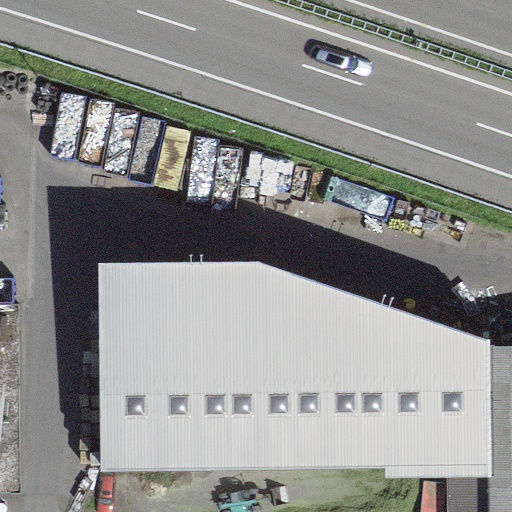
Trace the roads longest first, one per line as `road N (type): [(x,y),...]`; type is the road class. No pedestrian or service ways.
road 1 (motorway): [(92,0),(511,136)]
road 2 (unknown): [(54,416),(292,408),(371,431),(411,460),(447,511)]
